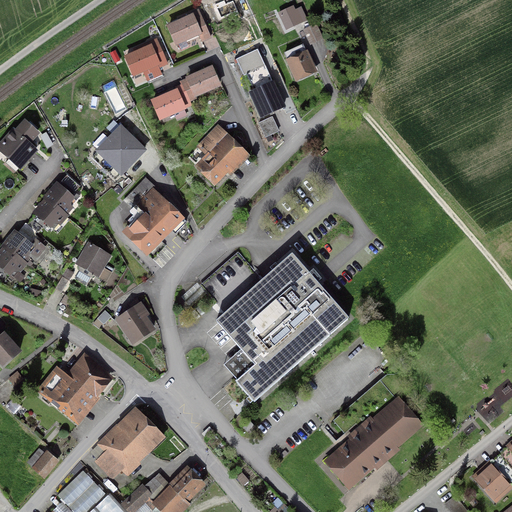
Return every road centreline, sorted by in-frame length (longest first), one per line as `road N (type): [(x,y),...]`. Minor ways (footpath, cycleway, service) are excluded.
road 1 (track): [(511,284),(348,94)]
road 2 (residential): [(182,374),(167,311),(170,283),(267,170)]
road 3 (residential): [(307,511),(182,374)]
road 4 (residential): [(267,170),(219,62),(158,83)]
road 5 (residential): [(142,386),(24,511)]
road 6 (residential): [(142,386),(78,337),(0,297)]
road 7 (residential): [(253,511),(155,399)]
road 8 (residential): [(511,420),(400,511)]
road 9 (residential): [(267,170),(366,75)]
road 10 (track): [(0,70),(102,0)]
